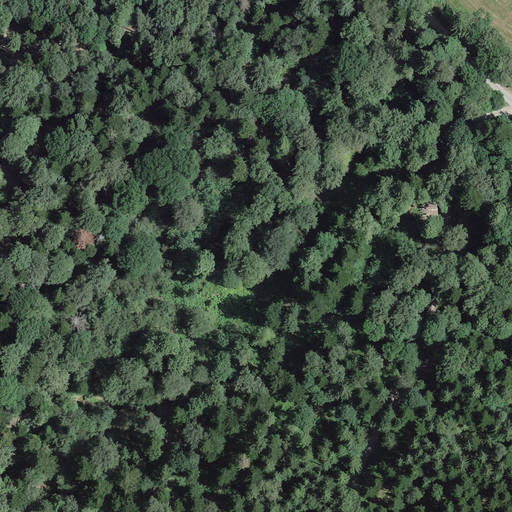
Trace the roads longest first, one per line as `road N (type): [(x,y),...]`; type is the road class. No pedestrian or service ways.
road 1 (track): [(422,11),(446,132),(445,239),(424,333),(339,511)]
road 2 (unclassified): [(511,102),(414,0)]
